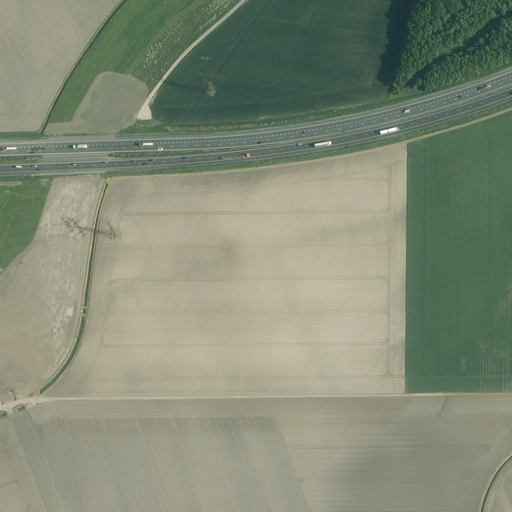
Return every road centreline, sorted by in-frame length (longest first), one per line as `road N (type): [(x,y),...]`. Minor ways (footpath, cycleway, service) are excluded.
road 1 (track): [(511,393),(40,400),(87,338),(111,193)]
road 2 (tertiary): [(0,207),(303,176),(511,121)]
road 3 (motorway): [(511,80),(367,123),(262,141),(0,152)]
road 4 (motorway): [(0,169),(314,145),(511,92)]
road 5 (unclassified): [(244,0),(177,62),(143,110)]
